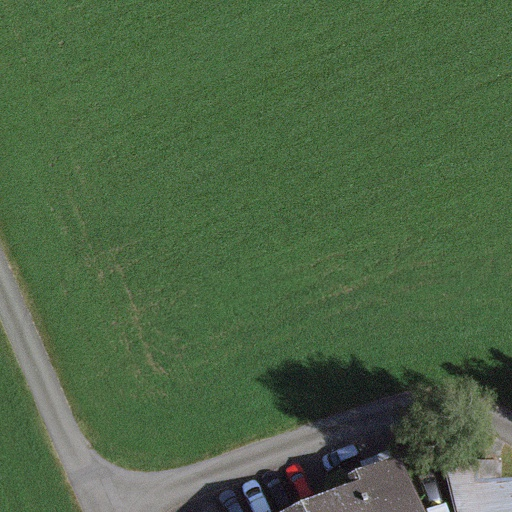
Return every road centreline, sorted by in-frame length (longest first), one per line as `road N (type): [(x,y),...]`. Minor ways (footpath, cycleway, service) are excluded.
road 1 (residential): [(511,434),(431,413),(392,418),(130,511)]
road 2 (unclassified): [(0,276),(101,511)]
